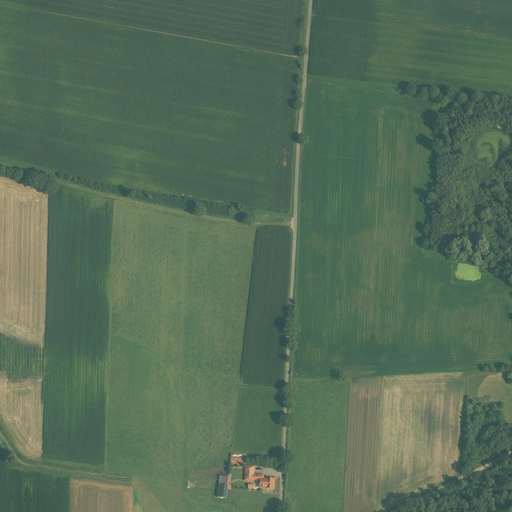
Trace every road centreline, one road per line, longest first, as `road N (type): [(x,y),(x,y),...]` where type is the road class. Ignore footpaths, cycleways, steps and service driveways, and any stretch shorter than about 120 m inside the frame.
road 1 (unclassified): [(308,0),(281,511)]
road 2 (track): [(295,223),(248,224),(0,164)]
road 3 (track): [(511,452),(398,511)]
